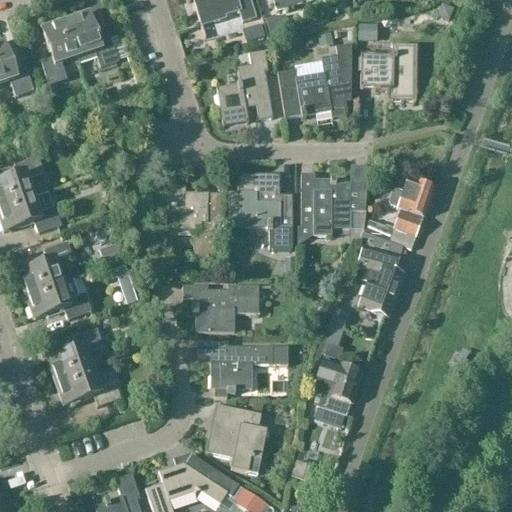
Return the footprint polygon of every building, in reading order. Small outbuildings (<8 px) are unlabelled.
[(242,26),(256,22),(248,0),(185,0),(186,2),(191,1),(201,34),(226,26),(225,20),(239,16),(242,26)] [(270,0),(276,17),(319,3),(317,0),(270,0)] [(64,25),(77,63),(78,68),(95,62),(99,73),(117,67),(109,43),(98,47),(88,17),(64,25)] [(77,63),(64,25),(40,33),(50,63),(40,66),(48,90),(65,85),(60,69),(77,63)] [(358,29),(358,45),(374,45),(374,29),(358,29)] [(3,46),(0,46),(0,88),(9,86),(14,102),(32,96),(24,71),(12,75),(3,46)] [(334,52),(336,61),(320,63),(320,66),(293,71),(294,75),(276,78),(284,124),(300,121),(301,125),(305,124),(305,122),(330,118),(331,123),(347,121),(345,106),(350,106),(350,49),(334,52)] [(416,106),(417,50),(392,49),(391,59),(388,59),(388,61),(360,61),(360,92),(391,93),(390,105),(416,106)] [(249,58),(251,70),(237,72),(239,86),(235,87),(235,89),(215,92),(222,131),(247,127),(245,112),(255,111),(258,125),(272,123),(264,77),(268,76),(265,56),(249,58)] [(449,119),(454,104),(438,99),(433,113),(449,119)] [(0,184),(0,211),(32,201),(26,185),(42,179),(35,160),(13,168),(17,179),(0,184)] [(237,179),(237,197),(227,197),(228,233),(238,232),(265,232),(265,235),(267,235),(267,254),(292,254),(292,200),(280,200),(280,179),(237,179)] [(314,179),(301,179),(300,233),(312,233),(312,241),(331,241),(331,234),(350,235),(351,217),(351,189),(349,189),(335,189),(335,183),(330,183),(330,189),(314,189),(314,179)] [(392,195),(387,206),(389,210),(422,222),(433,193),(416,187),(416,188),(407,185),(403,196),(395,193),(392,195)] [(214,229),(219,229),(219,198),(184,198),(184,192),(170,192),(154,196),(159,213),(173,213),(173,237),(193,236),(193,264),(214,264),(214,229)] [(32,201),(0,211),(0,229),(3,237),(33,226),(37,239),(60,230),(53,213),(38,218),(32,201)] [(393,233),(415,241),(421,226),(399,218),(393,233)] [(120,232),(100,237),(107,261),(127,255),(120,232)] [(388,246),(410,254),(414,244),(392,236),(388,246)] [(25,300),(62,287),(57,271),(72,266),(66,247),(43,254),(47,267),(17,277),(25,300)] [(361,285),(366,287),(357,311),(387,322),(402,278),(396,276),(401,262),(395,260),(396,257),(399,259),(401,252),(392,249),(391,254),(392,254),(390,259),(362,251),(356,272),(364,275),(361,285)] [(70,284),(62,287),(25,300),(33,324),(63,314),(66,325),(90,317),(83,299),(76,301),(70,284)] [(257,319),(257,290),(227,290),(226,295),(207,295),(207,291),(182,290),(181,304),(192,304),(192,320),(195,320),(194,338),(233,339),(233,319),(257,319)] [(47,363),(55,387),(92,374),(86,358),(103,352),(96,333),(72,342),(76,353),(47,363)] [(325,347),(321,358),(340,364),(344,352),(338,350),(325,346),(325,347)] [(226,398),(234,398),(234,394),(251,394),(251,371),(251,370),(287,370),(287,351),(253,351),(253,352),(227,352),(227,347),(197,347),(197,353),(197,360),(209,360),(209,395),(213,395),(213,402),(226,402),(226,398)] [(323,365),(314,391),(323,394),(317,411),(346,420),(350,407),(352,408),(362,378),(323,365)] [(92,374),(55,387),(63,410),(92,400),(96,412),(121,404),(114,385),(97,391),(92,374)] [(230,474),(257,480),(266,435),(258,433),(261,419),(215,410),(205,457),(205,458),(232,464),(230,474)] [(262,511),(265,508),(237,491),(190,459),(183,469),(158,477),(162,489),(145,494),(150,511),(170,511),(169,506),(193,498),(194,501),(199,499),(198,496),(200,496),(220,509),(228,498),(231,500),(235,503),(233,507),(241,511),(262,511)] [(295,466),(290,480),(325,492),(330,478),(295,466)] [(94,511),(137,511),(136,505),(139,504),(131,479),(114,485),(120,503),(108,507),(107,504),(102,505),(103,509),(94,511)] [(0,511),(13,511),(13,510),(6,511),(4,511),(0,497),(0,511)]
